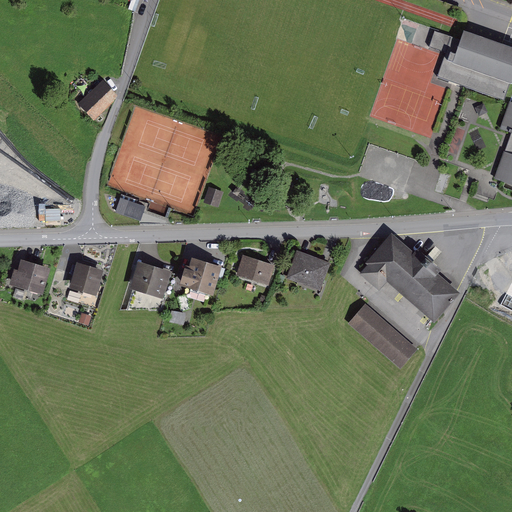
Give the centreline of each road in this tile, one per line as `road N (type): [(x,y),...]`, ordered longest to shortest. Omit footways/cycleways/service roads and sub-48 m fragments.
road 1 (residential): [(511,219),(92,238)]
road 2 (unclassified): [(92,238),(101,150),(152,0)]
